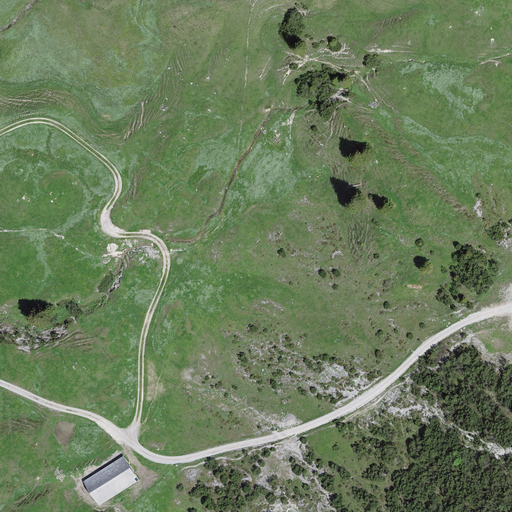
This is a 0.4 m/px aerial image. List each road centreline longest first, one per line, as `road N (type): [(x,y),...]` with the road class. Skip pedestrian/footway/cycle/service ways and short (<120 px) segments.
road 1 (track): [(0,380),(95,414),(154,456),(186,458),(323,420),(387,383),(443,334),(511,307)]
road 2 (track): [(132,440),(163,240),(114,235),(106,220),(121,185),(110,164),(64,127),(36,118),(0,131)]
